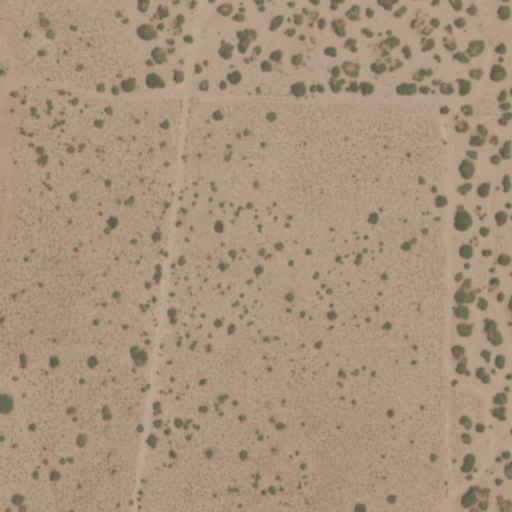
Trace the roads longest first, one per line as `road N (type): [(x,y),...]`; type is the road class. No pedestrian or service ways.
road 1 (track): [(140,511),(229,0)]
road 2 (residential): [(208,94),(107,78),(0,78)]
